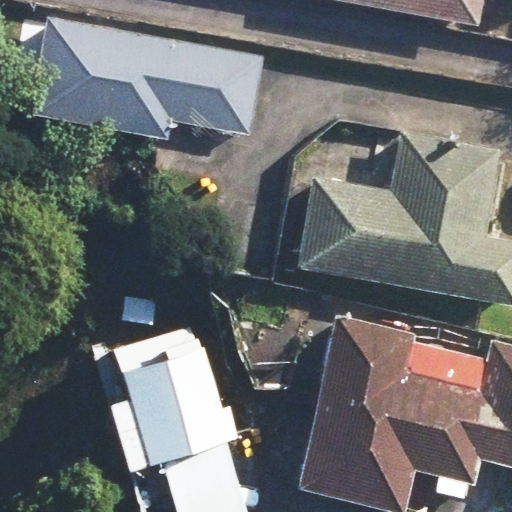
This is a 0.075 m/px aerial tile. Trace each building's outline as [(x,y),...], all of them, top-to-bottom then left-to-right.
[(468,0),(287,0),(287,1),(463,33),(468,0)] [(255,57),(37,17),(15,115),(157,141),(160,122),(240,136),(255,57)] [(377,191),(298,177),(281,271),(502,309),(511,251),(511,241),(472,235),(487,148),(387,131),(377,191)] [(414,331),(335,313),(293,489),(389,511),(397,511),(408,469),(470,484),(477,457),(511,465),(511,343),(490,338),(485,358),(412,341),(414,331)] [(180,346),(90,371),(98,400),(76,406),(94,472),(133,462),(148,511),(231,511),(207,439),(220,435),(212,406),(198,410),(180,346)]
